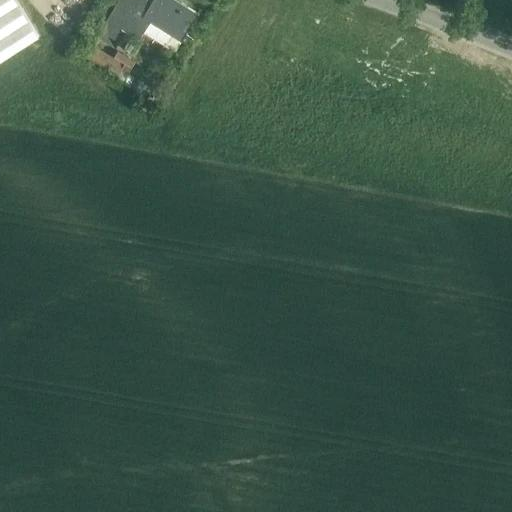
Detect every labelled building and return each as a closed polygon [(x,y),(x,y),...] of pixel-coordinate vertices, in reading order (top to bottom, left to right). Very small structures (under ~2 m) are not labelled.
[(14,0),(0,0),(0,61),(38,38),(14,0)] [(132,0),(114,0),(97,26),(112,35),(118,26),(137,37),(141,30),(161,43),(169,41),(174,34),(180,38),(196,13),(174,0),(149,0),(145,7),(132,0)] [(90,37),(79,55),(113,78),(120,68),(126,72),(133,61),(117,50),(114,56),(99,46),(100,44),(90,37)] [(120,68),(113,78),(129,88),(135,77),(126,72),(120,68)] [(137,79),(131,88),(145,97),(151,87),(137,79)]
